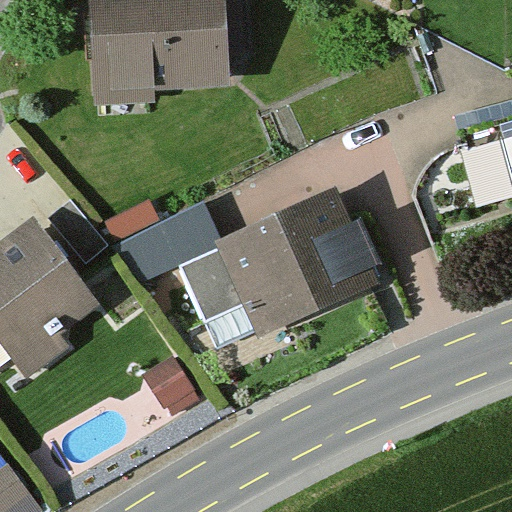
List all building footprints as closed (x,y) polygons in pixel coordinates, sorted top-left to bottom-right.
[(213,0),(73,0),(79,113),(144,110),(144,99),(218,95),(213,0)] [(252,199),(301,186),(293,154),(244,166),(252,199)] [(239,306),(251,334),(364,286),(326,195),(200,248),(205,259),(173,272),(195,325),(239,306)] [(109,251),(69,203),(45,223),(85,271),(109,251)] [(52,338),(87,308),(16,224),(0,236),(0,362),(23,390),(66,354),(52,338)] [(0,511),(30,511),(0,474),(0,511)]
